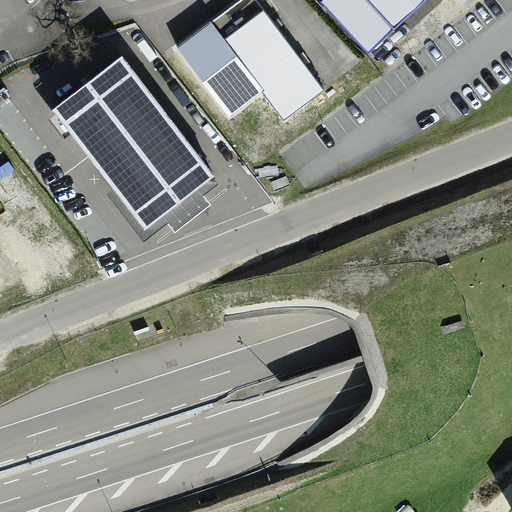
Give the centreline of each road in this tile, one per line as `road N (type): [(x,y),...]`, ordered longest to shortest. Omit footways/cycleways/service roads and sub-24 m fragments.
road 1 (unclassified): [(511,137),(0,340)]
road 2 (motorway): [(0,503),(511,333)]
road 3 (motorway): [(511,276),(0,444)]
